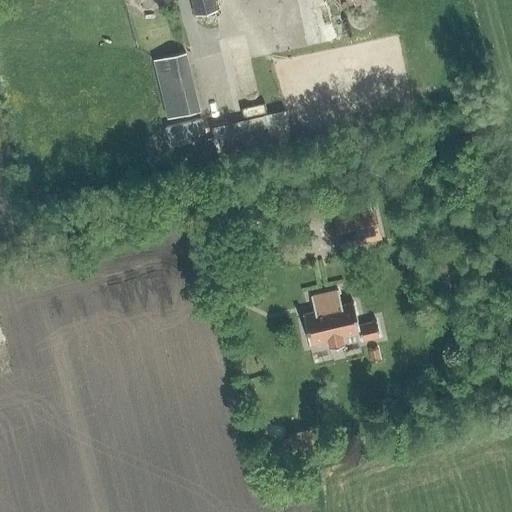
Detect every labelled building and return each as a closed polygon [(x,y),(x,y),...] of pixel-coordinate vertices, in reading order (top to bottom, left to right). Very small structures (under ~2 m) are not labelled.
[(190,0),(194,15),(217,10),(214,0),(190,0)] [(153,60),(167,118),(199,110),(185,52),(153,60)] [(270,148),(265,127),(213,138),(217,159),(270,148)] [(343,248),(387,236),(378,205),(335,217),(343,248)] [(314,312),(302,314),(309,345),(328,340),(328,337),(340,334),(341,337),(359,333),(361,341),(380,337),(376,321),(358,325),(353,303),(341,305),(337,290),(310,296),(314,312)] [(370,362),(380,360),(378,349),(368,351),(370,362)] [(315,429),(290,429),(290,452),(315,452),(315,429)]
